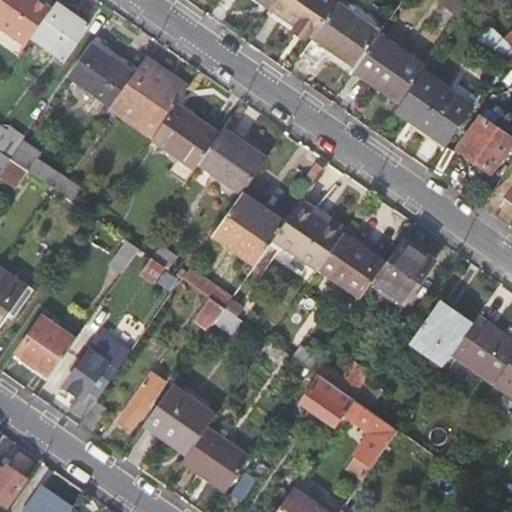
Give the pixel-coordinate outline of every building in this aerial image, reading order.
[(0,0),(0,18),(30,39),(32,36),(55,3),(50,0),(0,0)] [(57,0),(55,3),(32,36),(64,59),(88,23),(57,0)] [(258,0),(271,8),(276,0),(258,0)] [(276,0),(271,8),(268,12),(307,40),(310,36),(313,38),(337,4),(340,0),(339,0),(276,0)] [(313,38),(302,54),(316,65),(326,52),(337,60),(342,54),(357,65),(379,34),(366,24),(371,17),(356,7),(351,13),(337,4),(313,38)] [(492,27),(511,44),(511,28),(501,19),(492,27)] [(357,65),(355,68),(402,102),(426,68),(428,66),(380,32),(379,34),(357,65)] [(135,72),(92,41),(68,75),(112,105),(135,72)] [(173,83),(177,79),(146,57),(143,62),(173,83)] [(110,108),(140,130),(144,124),(156,133),(178,102),(189,87),(177,79),(173,83),(143,62),(135,72),(112,105),(110,108)] [(402,102),(398,109),(423,126),(426,122),(451,139),(476,104),(426,68),(402,102)] [(186,183),(197,169),(201,162),(222,133),(178,102),(156,133),(153,138),(180,157),(170,172),(186,183)] [(491,167),(511,134),(481,114),(459,144),(491,167)] [(140,130),(152,139),(153,138),(156,133),(144,124),(140,130)] [(0,148),(11,156),(24,137),(9,125),(5,130),(0,125),(0,148)] [(268,159),(225,129),(222,133),(201,162),(228,181),(244,193),(268,159)] [(19,162),(55,187),(64,174),(40,157),(44,152),(24,137),(11,156),(19,162)] [(0,171),(11,156),(0,148),(0,171)] [(0,172),(8,178),(19,162),(11,156),(0,171),(0,172)] [(319,163),(308,179),(314,183),(325,167),(319,163)] [(274,214),(244,193),(215,234),(257,265),(276,239),(283,228),(271,219),(274,214)] [(318,269),(319,267),(344,232),(316,212),(302,202),(287,223),(283,228),(276,239),(318,269)] [(316,212),(344,232),(347,228),(319,208),(316,212)] [(283,228),(287,223),(274,214),(271,219),(283,228)] [(386,262),(344,232),(319,267),(362,296),(374,280),(386,262)] [(404,238),(386,262),(374,280),(405,301),(434,259),(404,238)] [(162,245),(154,256),(156,258),(171,268),(178,257),(162,245)] [(171,268),(156,258),(143,276),(155,285),(161,276),(177,288),(184,277),(171,268)] [(0,265),(0,324),(17,302),(21,305),(34,287),(1,264),(0,265)] [(234,299),(192,268),(184,277),(211,296),(227,307),(234,299)] [(161,276),(155,285),(172,295),(177,288),(161,276)] [(107,295),(88,323),(99,331),(119,303),(107,295)] [(196,318),(212,329),(227,307),(211,296),(196,318)] [(454,351),(473,323),(440,300),(411,341),(445,364),(454,351)] [(15,355),(48,379),(77,338),(43,315),(15,355)] [(511,358),(511,338),(479,315),(473,323),(454,351),(497,381),(511,358)] [(282,346),(270,337),(263,346),(277,355),(282,346)] [(83,421),(97,402),(122,367),(92,346),(65,383),(84,397),(80,402),(78,401),(70,412),(83,421)] [(131,430),(175,365),(162,356),(118,421),(131,430)] [(511,358),(497,381),(511,391),(511,358)] [(338,385),(356,398),(370,378),(372,374),(354,361),(338,385)] [(303,401),(337,425),(346,411),(356,398),(338,385),(322,374),(303,401)] [(370,378),(356,398),(371,409),(386,389),(370,378)] [(173,384),(145,423),(188,454),(208,426),(215,415),(173,384)] [(356,398),(346,411),(374,431),(378,435),(374,441),(369,438),(358,454),(374,464),(399,428),(371,409),(356,398)] [(83,421),(82,422),(95,431),(109,410),(97,402),(83,421)] [(183,462),(225,491),(250,456),(208,426),(188,454),(183,462)] [(378,435),(374,431),(369,438),(374,441),(378,435)] [(0,498),(8,504),(28,475),(9,462),(4,468),(0,465),(0,498)] [(478,484),(486,489),(498,471),(491,466),(478,484)] [(242,500),(258,477),(247,470),(231,492),(242,500)] [(331,511),(295,485),(275,511),(331,511)] [(68,511),(72,508),(40,487),(21,511),(68,511)] [(387,511),(356,490),(340,511),(387,511)]
